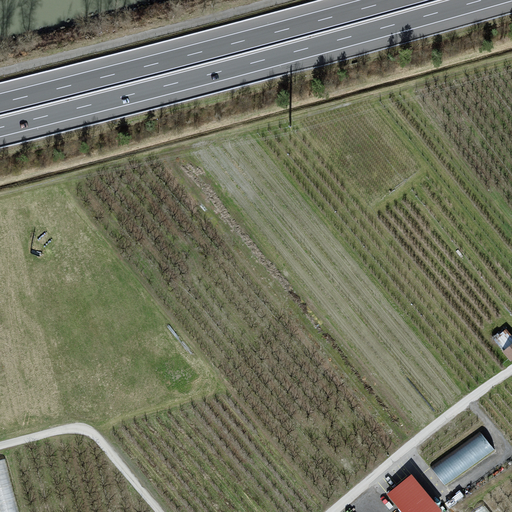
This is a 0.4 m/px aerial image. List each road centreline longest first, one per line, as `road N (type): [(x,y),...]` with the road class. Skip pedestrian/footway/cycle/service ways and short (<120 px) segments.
road 1 (motorway): [(0,127),(480,0)]
road 2 (motorway): [(389,0),(0,101)]
road 3 (unclassified): [(279,0),(0,71)]
road 4 (unclassified): [(333,511),(511,370)]
road 5 (residential): [(0,448),(70,430),(96,435),(159,511)]
